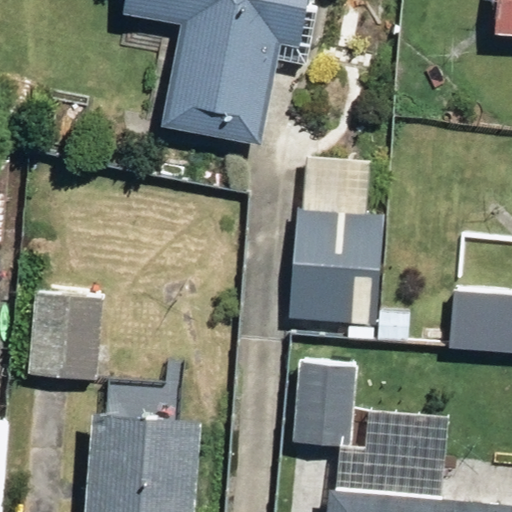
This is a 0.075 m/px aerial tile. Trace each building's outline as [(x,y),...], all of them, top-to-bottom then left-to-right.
[(171,118),(269,137),(290,36),(308,39),(315,0),(131,0),(130,6),(190,19),(171,118)] [(401,54),(425,96),(453,78),(429,38),(401,54)] [(296,313),(354,316),(358,271),(381,273),(385,212),(369,210),(373,158),(310,153),(296,313)] [(0,240),(8,241),(13,191),(0,189),(0,240)] [(456,343),(511,347),(511,288),(460,284),(456,343)] [(33,370),(101,374),(106,291),(38,287),(33,370)] [(386,336),(415,337),(417,307),(386,305),(386,336)] [(299,437),(359,442),(366,363),(306,357),(299,437)] [(95,511),(204,511),(212,415),(104,405),(95,511)] [(336,511),(511,511),(511,500),(339,483),(336,511)]
